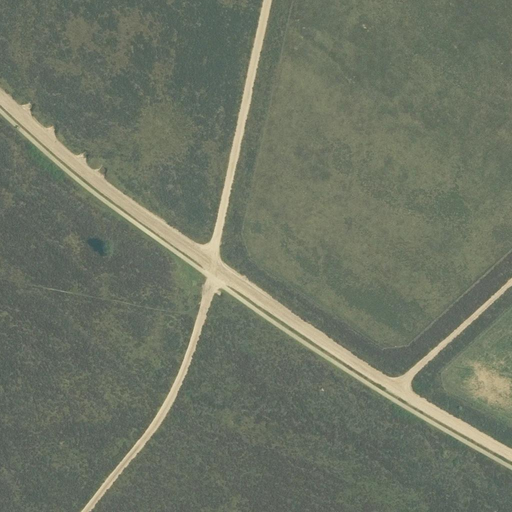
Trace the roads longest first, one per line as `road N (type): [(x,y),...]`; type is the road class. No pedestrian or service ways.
road 1 (track): [(0,96),(120,200),(394,388)]
road 2 (track): [(204,304),(269,0)]
road 3 (track): [(204,304),(159,419),(85,511)]
road 4 (track): [(394,388),(511,280)]
road 5 (track): [(394,388),(511,456)]
